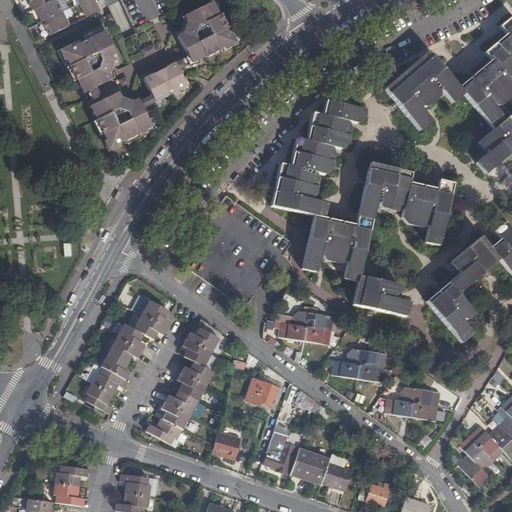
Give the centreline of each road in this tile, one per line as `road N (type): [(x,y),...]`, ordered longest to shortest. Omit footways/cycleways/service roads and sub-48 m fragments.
road 1 (residential): [(158,276),(221,183),(305,101),(377,52),(481,0)]
road 2 (residential): [(158,276),(428,467),(457,511)]
road 3 (tertiary): [(113,248),(187,138),(311,25)]
road 4 (residential): [(305,511),(113,445)]
road 5 (tertiary): [(25,406),(113,248)]
road 6 (residential): [(113,445),(179,325)]
